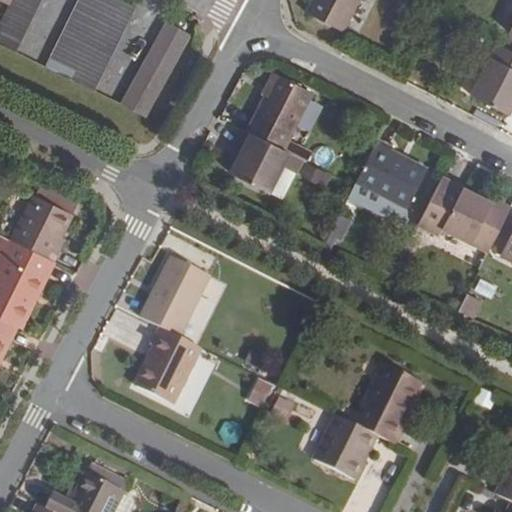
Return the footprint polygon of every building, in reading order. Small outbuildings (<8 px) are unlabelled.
[(42,0),(12,0),(10,5),(0,24),(0,44),(16,52),(42,0)] [(136,8),(118,0),(81,0),(48,67),(95,92),(136,8)] [(361,0),(314,0),(307,13),(344,33),(361,0)] [(167,22),(122,105),(147,117),(191,35),(167,22)] [(472,97),(508,115),(511,108),(511,51),(499,44),(472,97)] [(277,74),(273,71),(261,94),(266,97),(277,74)] [(277,74),(266,97),(249,132),(286,151),(315,93),(277,74)] [(305,160),(291,153),(286,151),(249,132),(245,129),(237,143),(246,148),(239,160),(232,174),(270,194),(283,167),(297,175),(305,160)] [(391,150),(393,147),(378,139),(355,184),(382,197),(405,209),(408,211),(429,170),(391,150)] [(303,141),(297,152),(315,161),(321,150),(303,141)] [(246,148),(237,143),(231,155),(239,160),(246,148)] [(309,164),(303,176),(324,188),(331,175),(309,164)] [(283,167),(270,194),(284,201),(297,175),(283,167)] [(470,245),(471,244),(488,253),(511,207),(497,200),(494,205),(479,198),(464,190),(442,179),(421,220),(442,231),(470,245)] [(76,205),(38,186),(12,239),(54,261),(66,237),(61,235),(76,205)] [(482,192),(479,198),(494,205),(497,200),(482,192)] [(405,209),(382,197),(375,211),(398,224),(405,209)] [(511,234),(511,219),(495,253),(501,256),(511,234)] [(54,261),(12,239),(0,233),(0,259),(2,261),(0,264),(0,317),(11,323),(17,326),(20,328),(32,303),(25,300),(39,275),(45,277),(54,261)] [(511,234),(501,256),(511,261),(511,234)] [(410,240),(404,236),(385,272),(392,276),(410,240)] [(417,243),(410,240),(392,276),(399,279),(417,243)] [(212,277),(172,257),(142,318),(161,328),(182,339),(212,277)] [(45,277),(39,275),(25,300),(32,303),(45,277)] [(467,294),(455,318),(472,326),(483,302),(467,294)] [(0,343),(11,323),(0,317),(0,343)] [(0,359),(17,326),(11,323),(0,343),(0,359)] [(135,386),(175,405),(203,349),(182,339),(161,328),(152,346),(155,347),(135,386)] [(251,351),(244,364),(259,372),(266,359),(251,351)] [(425,383),(385,363),(354,425),(379,437),(398,447),(405,432),(399,429),(409,412),(410,413),(425,383)] [(279,387),(260,377),(247,402),(266,412),(279,387)] [(279,387),(266,412),(266,414),(285,424),(298,397),(279,387)] [(313,460),(356,481),(379,437),(354,425),(336,416),(313,460)] [(511,464),(496,496),(511,503),(511,464)] [(102,473),(92,468),(88,475),(98,480),(102,473)] [(98,480),(124,493),(128,486),(102,473),(98,480)] [(51,511),(131,511),(133,508),(132,502),(122,497),(124,493),(98,480),(88,475),(86,474),(72,504),(54,495),(47,510),(51,511)]
